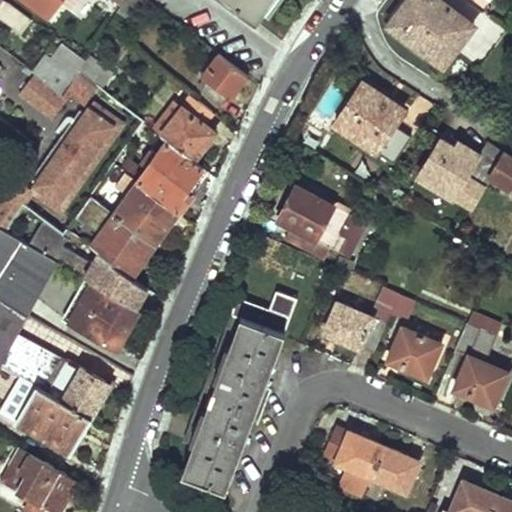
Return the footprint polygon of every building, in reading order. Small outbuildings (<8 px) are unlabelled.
[(31,20),(5,0),(0,0),(0,15),(21,33),(31,20)] [(59,0),(24,0),(47,17),(59,0)] [(79,0),(72,9),(81,17),(95,0),(79,0)] [(142,2),(139,0),(122,0),(119,6),(116,12),(131,21),(142,2)] [(224,0),(259,22),(273,2),(274,0),(224,0)] [(473,26),(439,0),(402,0),(387,20),(400,30),(396,34),(440,69),(473,26)] [(493,40),(501,24),(486,16),(477,32),(493,40)] [(78,73),(85,62),(84,61),(61,43),(50,57),(46,54),(33,74),(63,98),(78,73)] [(250,76),(218,53),(200,76),(206,81),(200,89),(217,102),(225,95),(232,100),(237,94),(250,76)] [(78,73),(91,83),(98,89),(109,73),(87,56),(84,61),(85,62),(78,73)] [(78,73),(63,98),(73,106),(91,83),(78,73)] [(401,108),(358,81),(342,104),(328,125),(357,143),(359,139),(391,161),(408,134),(391,123),(401,108)] [(0,120),(19,136),(30,146),(43,127),(0,91),(0,120)] [(25,207),(61,234),(142,122),(106,94),(25,207)] [(212,112),(189,95),(160,134),(166,138),(193,160),(204,145),(213,133),(203,125),(212,112)] [(19,136),(0,165),(0,172),(8,179),(30,146),(19,136)] [(193,191),(208,171),(193,160),(166,138),(136,181),(177,213),(181,216),(191,202),(188,199),(193,191)] [(489,141),(477,160),(473,165),(490,175),(511,189),(511,159),(504,155),(506,152),(489,141)] [(477,160),(460,148),(456,154),(435,142),(415,175),(470,208),(490,175),(473,165),(477,160)] [(177,213),(136,181),(91,246),(131,276),(147,254),(165,227),(177,213)] [(364,221),(294,184),(286,197),(275,217),(289,226),(283,237),(321,256),(326,246),(338,251),(345,236),(353,241),(364,221)] [(25,207),(1,190),(0,192),(0,228),(8,233),(25,207)] [(25,207),(8,233),(47,255),(61,234),(25,207)] [(57,261),(47,255),(8,233),(0,228),(0,298),(29,315),(57,261)] [(138,307),(91,280),(68,321),(116,349),(126,329),(138,307)] [(276,289),(269,309),(291,317),(298,298),(276,289)] [(413,299),(399,293),(392,308),(406,315),(413,299)] [(291,317),(269,309),(235,295),(225,323),(218,340),(227,347),(222,360),(210,359),(201,386),(209,393),(203,407),(178,470),(224,487),(291,317)] [(19,335),(29,315),(0,298),(0,363),(3,365),(19,335)] [(387,320),(337,298),(323,330),(335,336),(333,343),(339,346),(347,349),(349,342),(372,352),(387,320)] [(504,321),(474,308),(470,319),(499,332),(504,321)] [(496,335),(465,321),(455,343),(469,349),(453,386),(472,394),(493,403),(507,369),(485,360),(496,335)] [(439,339),(402,323),(388,358),(409,367),(426,374),(439,339)] [(62,358),(19,335),(3,365),(37,385),(45,390),(62,358)] [(107,380),(67,358),(49,391),(92,415),(103,396),(105,392),(102,390),(107,380)] [(45,390),(37,385),(17,418),(64,446),(68,438),(73,429),(82,432),(92,415),(49,391),(45,390)] [(86,437),(109,442),(112,427),(89,423),(86,437)] [(352,431),(347,429),(333,460),(346,465),(338,484),(361,494),(369,475),(383,444),(352,431)] [(403,453),(383,444),(369,475),(404,490),(417,459),(403,453)] [(78,479),(20,446),(1,479),(16,490),(39,505),(40,502),(58,511),(59,511),(63,505),(78,479)] [(472,482),(462,478),(449,508),(441,505),(438,511),(488,511),(497,493),(472,482)] [(511,511),(511,498),(497,493),(488,511),(511,511)]
